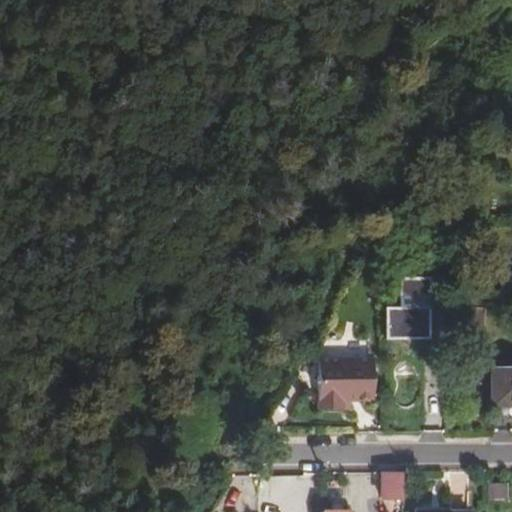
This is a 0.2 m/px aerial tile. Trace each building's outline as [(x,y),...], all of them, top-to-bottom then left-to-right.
[(426,311),(428,311),(428,281),(396,281),(396,312),(383,312),(383,336),(427,336),(427,330),(426,311)] [(427,330),(438,330),(438,311),(428,311),(426,311),(427,330)] [(427,336),(383,336),(383,343),(438,342),(438,330),(427,330),(427,336)] [(488,407),(511,406),(511,367),(489,368),(488,407)] [(328,411),(336,411),(368,411),(368,368),(304,369),(303,415),(329,416),(328,411)] [(511,406),(488,407),(488,414),(511,414),(511,406)] [(329,416),(303,415),(303,420),(336,421),(336,411),(328,411),(329,416)] [(401,473),(380,473),(380,497),(401,497),(401,473)]
